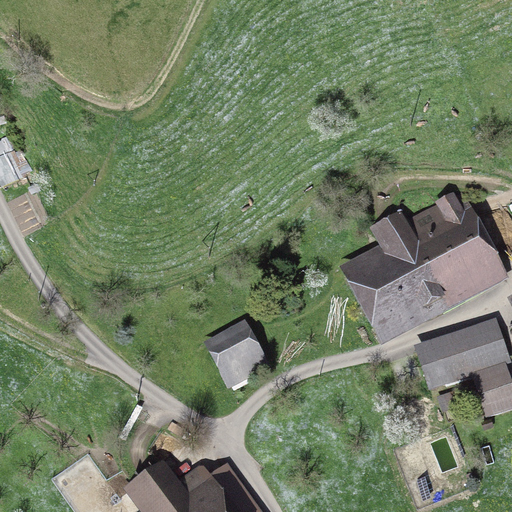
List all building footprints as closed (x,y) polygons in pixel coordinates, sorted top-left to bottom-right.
[(0,159),(0,176),(4,184),(25,173),(14,152),(0,159)] [(402,224),(397,215),(381,224),(397,253),(359,273),(388,326),(498,267),(459,194),(402,224)] [(418,351),(430,388),(505,364),(493,327),(418,351)] [(248,331),(221,345),(231,364),(227,367),(236,385),(267,368),(248,331)] [(497,373),(469,383),(481,418),(509,409),(497,373)] [(177,484),(165,465),(130,489),(146,511),(260,511),(233,474),(215,486),(202,467),(177,484)]
